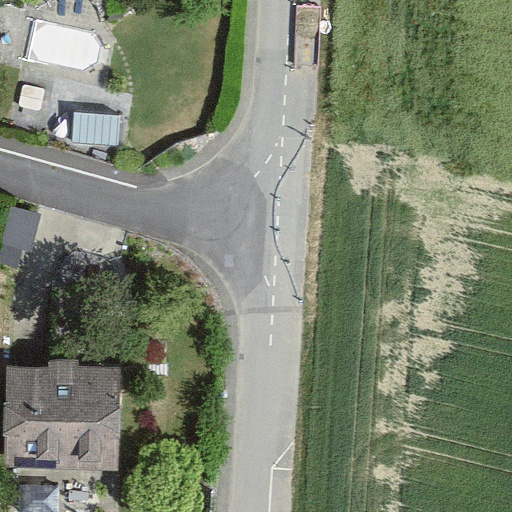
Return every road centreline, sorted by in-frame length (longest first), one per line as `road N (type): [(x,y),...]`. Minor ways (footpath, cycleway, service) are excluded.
road 1 (residential): [(0,164),(279,243)]
road 2 (residential): [(279,243),(265,511)]
road 3 (residential): [(293,0),(279,243)]
